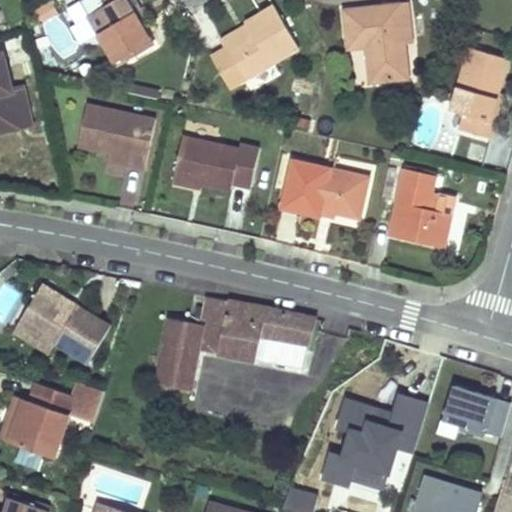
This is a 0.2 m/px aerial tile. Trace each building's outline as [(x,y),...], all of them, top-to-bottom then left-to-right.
[(124,0),(82,0),(79,2),(117,67),(152,46),(136,19),(124,0)] [(124,0),(136,19),(142,16),(132,0),(124,0)] [(349,48),(358,47),(367,47),(372,46),(373,54),(368,55),(370,82),(409,78),(406,43),(413,43),(408,3),(345,10),(349,48)] [(246,23),(247,26),(221,41),(225,48),(211,56),(230,87),(298,48),(275,7),(246,23)] [(453,27),(444,24),(440,39),(449,42),(453,27)] [(509,60),(489,54),(470,48),(452,110),(467,114),(462,131),(492,139),(497,122),(492,121),(500,93),(509,60)] [(1,55),(0,55),(0,131),(18,128),(9,91),(1,55)] [(370,82),(368,55),(355,56),(358,84),(370,82)] [(18,128),(30,125),(22,88),(9,91),(18,128)] [(492,121),(497,122),(504,95),(500,93),(492,121)] [(128,165),(137,167),(146,169),(156,120),(87,106),(79,146),(109,153),(130,158),(128,165)] [(312,122),(298,118),(295,127),(310,131),(312,122)] [(241,144),(240,147),(240,150),(183,137),(174,177),(203,184),(232,191),(233,185),(251,189),(260,149),(241,144)] [(403,155),(391,152),(389,165),(401,167),(403,155)] [(109,153),(107,161),(128,165),(130,158),(109,153)] [(337,213),(348,215),(359,218),(368,178),(293,161),(283,209),(321,217),(323,210),(337,213)] [(437,211),(434,210),(431,210),(434,194),(433,194),(436,179),(404,171),(390,236),(446,250),(453,215),(437,211)] [(203,184),(174,177),(173,182),(202,189),(203,184)] [(437,211),(440,195),(434,194),(431,210),(434,210),(437,211)] [(323,210),(321,217),(336,221),(337,213),(323,210)] [(73,302),(45,285),(21,324),(57,346),(58,347),(90,365),(99,351),(114,327),(81,307),(79,310),(71,305),(73,302)] [(196,314),(193,330),(193,335),(202,337),(198,351),(228,357),(257,363),(303,373),(311,346),(318,321),(267,310),(210,298),(206,316),(196,314)] [(79,310),(81,307),(73,302),(71,305),(79,310)] [(57,346),(21,324),(16,333),(51,355),(57,346)] [(193,335),(193,330),(167,324),(157,392),(191,391),(198,351),(202,337),(193,335)] [(84,422),(96,388),(83,383),(78,398),(71,418),(84,422)] [(511,401),(451,384),(440,421),(468,429),(467,433),(483,438),(484,432),(500,437),(511,401)] [(71,418),(78,398),(39,385),(32,405),(18,448),(56,461),(71,418)] [(96,426),(107,392),(96,388),(84,422),(96,426)] [(393,412),(345,397),(334,430),(344,433),(338,454),(329,451),(320,479),(348,488),(354,466),(389,477),(398,450),(413,455),(429,401),(399,391),(393,412)] [(18,448),(32,405),(17,400),(3,444),(18,448)] [(475,511),(482,492),(423,474),(410,511),(475,511)] [(300,511),(316,511),(319,493),(290,489),(287,510),(300,511)] [(49,511),(10,499),(5,511),(49,511)] [(246,511),(211,502),(208,511),(246,511)] [(127,511),(101,503),(98,511),(127,511)]
